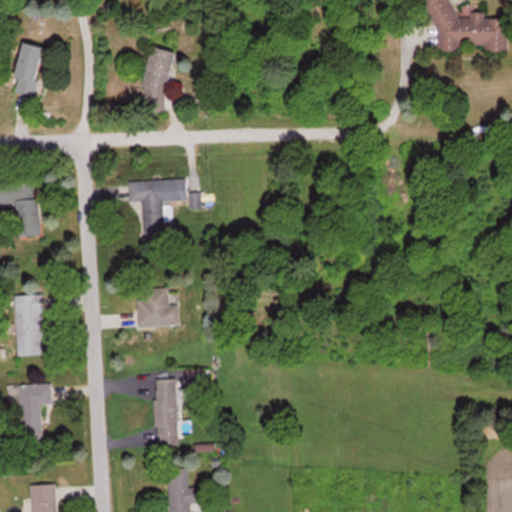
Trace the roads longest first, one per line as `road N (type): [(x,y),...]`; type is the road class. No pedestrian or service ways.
road 1 (residential): [(97,511),(77,139),(85,70),(71,0)]
road 2 (residential): [(0,140),(363,129),(390,110),(397,16)]
